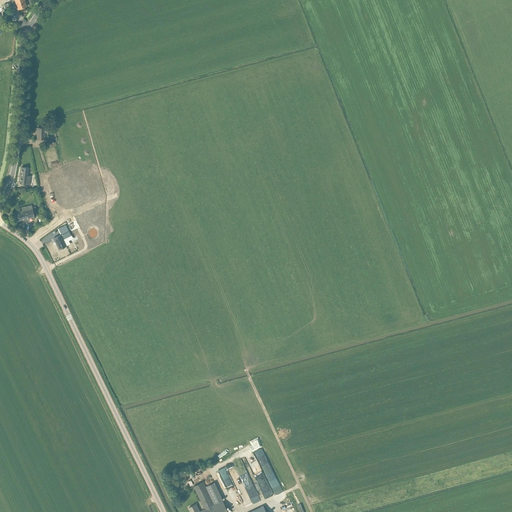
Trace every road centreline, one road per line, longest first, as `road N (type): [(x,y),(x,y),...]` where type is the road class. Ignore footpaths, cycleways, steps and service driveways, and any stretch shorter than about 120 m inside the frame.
road 1 (tertiary): [(162,511),(44,266),(31,244),(0,223)]
road 2 (tertiary): [(0,207),(13,158),(21,50),(48,0)]
